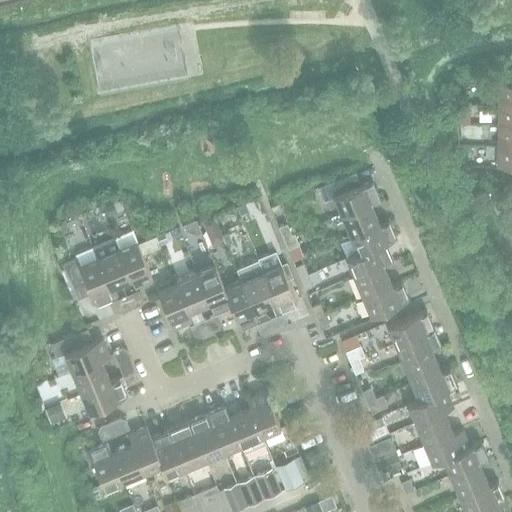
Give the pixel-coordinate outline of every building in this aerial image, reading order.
[(511,103),(511,82),(501,82),(500,103),(511,103)] [(511,103),(500,103),(499,124),(511,124),(511,103)] [(511,124),(499,124),(499,144),(511,144),(511,124)] [(511,144),(499,144),(498,166),(511,165),(511,144)] [(360,183),(355,170),(318,185),(324,199),(334,195),(341,212),(370,200),(379,196),(371,178),(360,183)] [(379,222),(370,200),(341,212),(350,234),(379,222)] [(385,241),(396,236),(388,218),(379,222),(350,234),(357,251),(384,240),(385,241)] [(283,236),(291,232),(286,221),(278,225),(283,236)] [(130,276),(134,285),(153,277),(132,228),(114,236),(131,276),(130,276)] [(228,230),(222,233),(225,242),(232,239),(228,230)] [(294,231),(291,232),(283,236),(287,247),(299,242),(294,231)] [(114,236),(92,245),(97,256),(109,285),(130,276),(131,276),(114,236)] [(392,258),(385,241),(384,240),(357,251),(346,255),(353,273),(382,261),(383,262),(392,258)] [(80,263),(77,255),(63,261),(78,297),(90,291),(95,302),(113,294),(109,285),(97,256),(80,263)] [(299,276),(308,272),(303,261),(295,264),(299,276)] [(391,283),(383,262),(382,261),(353,273),(363,296),(392,283),(391,283)] [(274,299),(278,308),(297,300),(281,262),(263,270),(275,298),(274,299)] [(208,300),(212,310),(230,302),(223,286),(224,286),(215,264),(197,271),(209,300),(208,300)] [(253,308),(274,299),(275,298),(263,270),(241,279),(253,308)] [(187,309),(208,300),(209,300),(197,271),(175,281),(187,309)] [(308,272),(299,276),(304,287),(312,283),(308,272)] [(241,279),(224,286),(223,286),(230,302),(239,324),(257,317),(253,308),(241,279)] [(370,313),(408,297),(401,279),(391,283),(392,283),(363,296),(370,313)] [(187,309),(175,281),(157,288),(173,326),(191,318),(187,309)] [(137,304),(140,302),(143,296),(139,287),(131,291),(137,304)] [(119,296),(125,309),(132,306),(127,293),(119,296)] [(121,310),(125,309),(119,296),(111,299),(115,308),(121,310)] [(316,315),(324,312),(319,300),(311,304),(316,315)] [(395,341),(433,325),(425,308),(387,323),(395,341)] [(281,326),(285,325),(287,319),(283,310),(275,313),(281,326)] [(215,328),(218,326),(221,321),(217,312),(209,315),(215,328)] [(324,312),(316,315),(321,326),(329,323),(324,312)] [(263,319),(269,332),(276,328),(271,315),(263,319)] [(197,320),(203,333),(210,330),(205,317),(197,320)] [(265,333),(269,332),(263,319),(256,322),(259,331),(265,333)] [(199,335),(203,333),(197,320),(189,323),(193,332),(199,335)] [(431,347),(440,343),(433,325),(395,341),(402,359),(431,347)] [(92,339),(87,327),(50,342),(56,355),(64,351),(71,369),(100,357),(101,357),(110,354),(102,335),(92,339)] [(350,360),(358,357),(364,354),(360,343),(345,349),(350,360)] [(115,357),(128,351),(127,347),(121,345),(112,349),(115,357)] [(440,368),(431,347),(402,359),(411,381),(440,369),(440,368)] [(121,369),(133,363),(130,356),(117,361),(121,369)] [(109,379),(101,357),(100,357),(71,369),(81,391),(110,379),(109,379)] [(358,357),(350,360),(355,371),(363,368),(358,357)] [(133,363),(121,369),(126,382),(139,377),(133,363)] [(446,387),(457,383),(449,364),(440,368),(440,369),(411,381),(418,398),(446,387)] [(88,409),(126,393),(119,375),(109,379),(110,379),(81,391),(88,409)] [(367,399),(375,396),(370,385),(362,388),(367,399)] [(264,387),(246,395),(250,404),(266,442),(284,434),(264,387)] [(453,405),(446,387),(418,398),(407,402),(415,420),(444,408),(453,405)] [(371,411),(379,407),(387,404),(382,393),(375,396),(367,399),(371,411)] [(223,450),(240,442),(228,413),(225,404),(207,411),(223,450)] [(228,413),(240,442),(244,451),(266,442),(250,404),(228,413)] [(453,430),(444,408),(415,420),(424,442),(453,430)] [(205,457),(223,450),(207,411),(189,419),(205,457)] [(116,417),(122,430),(129,427),(125,418),(120,415),(116,417)] [(114,433),(122,430),(116,417),(108,420),(114,433)] [(362,431),(374,426),(370,418),(359,423),(362,431)] [(183,466),(205,457),(189,419),(167,428),(183,466)] [(101,438),(109,435),(104,422),(100,423),(98,429),(101,438)] [(161,462),(150,435),(146,424),(127,432),(131,441),(132,441),(144,470),(161,462)] [(424,443),(414,447),(421,464),(431,460),(442,456),(442,455),(469,444),(469,443),(462,426),(453,430),(424,442),(424,443)] [(161,462),(165,474),(183,466),(167,428),(150,435),(161,462)] [(377,467),(388,462),(385,454),(396,449),(390,434),(368,444),(377,467)] [(479,461),(488,457),(480,438),(469,443),(469,444),(442,455),(442,456),(449,472),(478,460),(479,461)] [(104,486),(122,479),(110,450),(106,440),(88,448),(104,486)] [(132,441),(131,441),(110,450),(122,479),(144,470),(132,441)] [(385,454),(388,462),(399,457),(396,449),(385,454)] [(293,457),(275,465),(285,487),(303,479),(293,457)] [(488,482),(479,461),(478,460),(449,472),(459,495),(488,482)] [(272,466),(253,474),(263,496),(281,488),(272,466)] [(245,503),(263,496),(253,474),(236,481),(245,503)] [(405,491),(413,488),(408,477),(400,480),(405,491)] [(465,511),(466,511),(504,496),(497,478),(488,482),(459,495),(465,511)] [(245,503),(236,481),(219,489),(215,490),(219,501),(227,498),(232,509),(245,503)] [(219,501),(215,490),(219,489),(216,483),(197,491),(206,511),(224,511),(232,509),(227,498),(219,501)] [(413,488),(405,491),(410,502),(418,499),(413,488)] [(177,500),(182,511),(198,511),(191,494),(177,500)] [(510,511),(504,496),(466,511),(510,511)]
